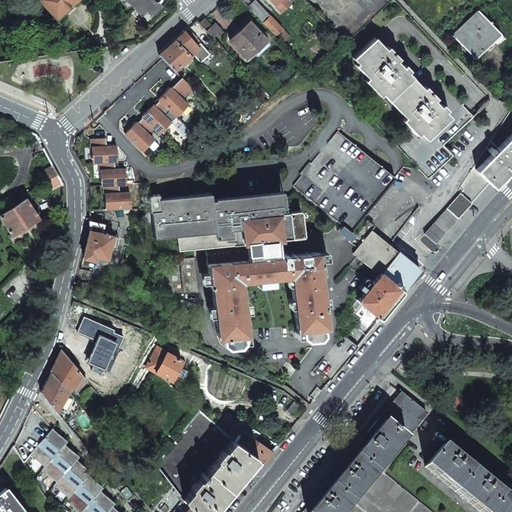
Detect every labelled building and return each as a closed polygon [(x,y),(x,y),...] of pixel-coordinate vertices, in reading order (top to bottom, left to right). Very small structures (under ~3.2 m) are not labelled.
[(38,0),(56,20),(77,0),(38,0)] [(141,0),(134,7),(147,21),(159,9),(153,2),(154,0),(141,0)] [(253,0),(252,2),(247,6),(262,23),(270,16),(254,0),(253,0)] [(280,0),(275,5),(279,10),(291,0),(280,0)] [(478,11),(452,35),(475,58),(500,34),(490,24),(492,23),(490,20),(488,21),(478,11)] [(262,23),(281,43),(282,44),(289,37),(270,16),(262,23)] [(204,18),(199,23),(202,26),(212,37),(221,30),(215,23),(211,26),(208,22),(205,19),(204,18)] [(187,29),(192,34),(202,26),(199,23),(196,21),(187,29)] [(249,22),(229,40),(246,59),(266,40),(249,22)] [(174,71),(176,73),(179,70),(176,69),(199,48),(185,31),(165,49),(162,52),(158,55),(174,71)] [(421,130),(427,136),(448,116),(433,99),(436,97),(424,85),(422,88),(411,77),(396,60),(398,58),(387,46),(385,49),(374,37),(352,58),(369,76),(364,80),(379,96),(384,91),(406,115),(401,119),(412,131),(416,135),(421,130)] [(192,88),(181,77),(170,89),(169,87),(158,99),(159,100),(153,106),(152,105),(141,116),(142,117),(136,123),(135,122),(124,134),(142,151),(153,140),(147,134),(153,128),(159,134),(170,123),(164,117),(170,110),(176,117),(187,106),(181,99),(192,88)] [(396,146),(427,179),(445,161),(452,155),(442,145),(472,116),(461,105),(460,104),(449,116),(448,116),(427,136),(421,130),(416,135),(412,131),(396,146)] [(0,120),(0,129),(6,132),(9,123),(1,119),(0,120)] [(337,131),(293,185),(341,225),(350,232),(394,177),(337,131)] [(105,209),(129,207),(128,192),(118,193),(118,184),(125,184),(125,169),(114,170),(114,161),(117,161),(116,146),(106,146),(105,138),(98,138),(90,139),(92,162),(99,162),(101,186),(103,185),(105,209)] [(511,142),(507,138),(476,170),(478,172),(489,183),(493,187),(509,171),(511,167),(511,142)] [(43,183),(58,175),(52,165),(39,174),(43,183)] [(478,172),(424,234),(435,244),(489,183),(478,172)] [(49,192),(63,184),(58,175),(43,183),(49,192)] [(211,202),(210,193),(159,198),(159,194),(148,195),(149,211),(151,211),(154,238),(176,235),(178,250),(205,247),(208,273),(209,283),(211,284),(213,306),(214,315),(217,336),(218,337),(221,336),(222,342),(227,345),(238,345),(240,343),(242,340),(242,334),(245,334),(246,332),(243,312),(243,303),(240,280),(256,279),(273,277),(286,276),(289,275),(291,288),(289,288),(290,292),(291,291),(292,298),(293,307),(295,327),(296,328),(303,328),(303,336),(304,337),(305,338),(317,336),(318,335),(317,327),(323,325),(324,324),(322,303),(321,295),(319,272),(320,271),(319,260),(319,253),(317,252),(293,254),(293,253),(291,253),(291,255),(286,255),(286,254),(281,254),(281,256),(277,256),(277,251),(276,239),(279,239),(302,236),(303,235),(301,213),(299,211),(278,213),(278,212),(273,208),(267,208),(263,213),(263,215),(253,216),(253,214),(248,210),(241,212),(237,215),(238,218),(228,219),(227,211),(220,208),(215,203),(211,202)] [(0,218),(11,236),(39,218),(26,197),(0,214),(0,218)] [(89,231),(83,257),(91,259),(92,255),(96,256),(106,258),(109,248),(111,248),(114,236),(107,235),(107,233),(106,233),(106,234),(103,234),(103,233),(101,232),(103,224),(89,221),(89,231)] [(350,232),(341,225),(337,231),(349,240),(352,236),(349,234),(350,232)] [(361,242),(387,262),(396,251),(371,230),(361,242)] [(361,242),(352,253),(378,274),(380,272),(403,290),(420,272),(420,270),(396,251),(387,262),(361,242)] [(179,259),(183,293),(196,291),(192,257),(179,259)] [(378,274),(356,300),(363,306),(380,319),(403,290),(380,272),(378,274)] [(273,277),(256,279),(256,281),(257,286),(258,287),(273,286),(274,284),(273,279),(273,277)] [(353,297),(348,303),(352,307),(344,318),(355,327),(362,318),(360,316),(357,314),(359,310),(363,306),(356,300),(353,297)] [(113,329),(84,316),(77,331),(96,339),(87,361),(93,364),(91,369),(100,373),(102,368),(107,370),(122,336),(112,332),(113,329)] [(296,336),(303,336),(303,328),(296,328),(295,327),(296,336)] [(330,380),(357,346),(342,334),(315,368),(330,380)] [(170,380),(181,360),(156,346),(145,367),(155,372),(170,380)] [(72,386),(80,374),(71,363),(60,349),(50,371),(69,390),(72,386)] [(57,413),(69,390),(50,371),(40,391),(57,413)] [(76,389),(85,380),(80,374),(72,386),(76,389)] [(303,511),(346,511),(381,471),(427,415),(400,393),(303,511)] [(292,414),(299,404),(294,400),(287,410),(292,414)] [(183,500),(233,441),(231,439),(227,435),(225,434),(216,426),(201,412),(155,464),(180,496),(183,500)] [(225,434),(235,420),(226,412),(216,426),(225,434)] [(241,433),(244,435),(250,427),(237,419),(227,435),(231,439),(233,441),(234,442),(241,433)] [(29,455),(44,467),(63,444),(66,440),(51,428),(29,455)] [(263,462),(271,453),(244,435),(241,433),(234,442),(257,458),(260,461),(263,462)] [(243,474),(257,458),(234,442),(233,441),(183,500),(189,506),(194,511),(212,511),(219,505),(243,474)] [(41,470),(56,482),(75,459),(78,456),(63,444),(44,467),(41,470)] [(425,467),(479,511),(511,511),(511,501),(443,445),(425,467)] [(53,485),(68,498),(87,474),(90,471),(75,459),(56,482),(53,485)] [(346,511),(430,511),(381,471),(346,511)] [(65,501),(78,511),(80,511),(99,490),(102,487),(87,474),(68,498),(65,501)] [(126,501),(133,496),(126,487),(119,492),(126,501)] [(24,511),(5,488),(1,491),(0,491),(0,511),(24,511)] [(105,511),(111,505),(114,502),(99,490),(80,511),(105,511)] [(184,511),(189,506),(183,500),(180,496),(170,511),(184,511)]
